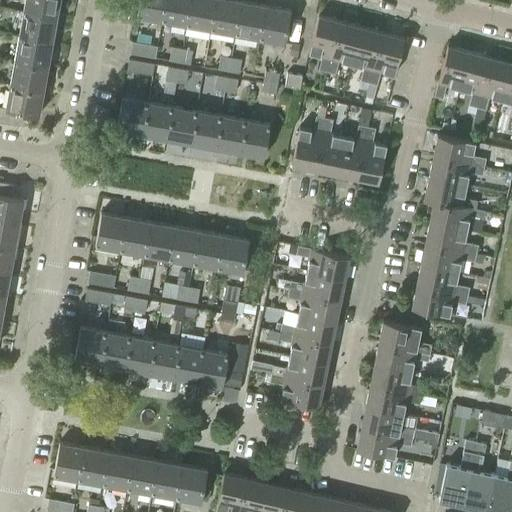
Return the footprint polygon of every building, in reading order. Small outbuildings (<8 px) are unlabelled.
[(57,18),(60,0),(25,0),(24,12),(57,18)] [(161,19),(164,0),(140,0),(138,15),(161,19)] [(186,23),(190,0),(164,0),(161,19),(186,23)] [(211,28),(216,0),(190,0),(186,23),(211,28)] [(236,33),(241,0),(216,0),(211,28),(236,33)] [(261,37),(267,4),(243,0),(241,0),(236,33),(261,37)] [(292,9),(267,4),(261,37),(286,42),(292,9)] [(52,42),(57,18),(24,12),(19,36),(52,42)] [(328,71),(341,20),(319,14),(309,51),(323,55),(320,69),(328,71)] [(352,62),(362,25),(341,20),(328,71),(336,73),(339,59),(352,62)] [(369,81),(383,31),(362,25),(352,62),(364,66),(361,79),(369,81)] [(404,37),(383,31),(369,81),(377,83),(381,70),(394,73),(404,37)] [(48,67),(52,42),(19,36),(15,60),(48,67)] [(158,45),(133,41),(131,52),(156,57),(158,45)] [(460,87),(470,50),(448,44),(435,94),(443,96),(447,83),(460,87)] [(180,61),(182,48),(173,46),(170,59),(180,61)] [(193,50),(182,48),(180,61),(190,63),(193,50)] [(477,105),(491,56),(470,50),(460,87),(473,90),(469,103),(477,105)] [(229,70),(231,57),(221,55),(219,68),(229,70)] [(502,98),(511,61),(491,56),(477,105),(485,108),(489,94),(502,98)] [(242,58),(231,57),(229,70),(239,72),(242,58)] [(130,58),(128,70),(152,74),(155,63),(130,58)] [(43,90),(48,67),(15,60),(11,84),(43,90)] [(511,114),(511,61),(502,98),(511,100),(511,111),(511,115),(511,114)] [(176,81),(178,68),(168,65),(165,79),(176,81)] [(189,70),(178,68),(176,81),(186,83),(189,70)] [(266,70),(264,80),(278,83),(280,73),(266,70)] [(302,74),(288,72),(286,85),(300,88),(302,74)] [(225,90),(228,77),(218,75),(215,88),(225,90)] [(238,79),(228,77),(225,90),(235,92),(238,79)] [(276,93),(278,83),(264,80),(262,90),(276,93)] [(39,115),(43,90),(11,84),(6,107),(0,106),(0,120),(18,124),(22,123),(24,122),(26,119),(27,113),(39,115)] [(142,133),(147,100),(123,96),(117,129),(142,133)] [(166,138),(172,105),(147,100),(142,133),(166,138)] [(191,142),(197,110),(172,105),(166,138),(191,142)] [(215,147),(221,114),(197,110),(191,142),(215,147)] [(240,151),(246,119),(221,114),(215,147),(240,151)] [(314,169),(324,117),(316,115),(313,129),(299,126),(291,164),(314,169)] [(335,173),(343,135),(330,132),(333,119),(324,117),(314,169),(335,173)] [(271,123),(246,119),(240,151),(265,156),(271,123)] [(356,177),(366,125),(358,123),(355,137),(343,135),(335,173),(356,177)] [(375,127),(366,125),(356,177),(378,181),(386,143),(372,141),(375,127)] [(438,133),(433,155),(485,166),(486,158),(472,155),(475,140),(438,133)] [(483,174),(485,166),(433,155),(429,176),(466,184),(469,171),(483,174)] [(464,197),(466,184),(429,176),(425,197),(476,208),(478,200),(464,197)] [(0,219),(19,223),(23,198),(11,195),(13,184),(0,181),(0,219)] [(485,210),(476,208),(425,197),(425,199),(433,201),(429,220),(467,228),(470,216),(483,218),(485,210)] [(120,249),(126,216),(102,211),(95,244),(120,249)] [(144,253),(151,220),(126,216),(120,249),(144,253)] [(0,244),(14,247),(19,223),(0,219),(0,244)] [(169,258),(175,225),(151,220),(144,253),(169,258)] [(465,241),(467,228),(429,220),(425,241),(476,252),(478,244),(465,241)] [(194,263),(200,230),(175,225),(169,258),(194,263)] [(218,267),(224,234),(200,230),(194,263),(218,267)] [(250,239),(224,234),(218,267),(243,272),(250,239)] [(474,261),(476,252),(425,241),(421,262),(459,271),(461,258),(474,261)] [(0,270),(10,272),(14,247),(0,244),(0,270)] [(309,256),(306,269),(344,277),(349,255),(298,244),(296,253),(309,256)] [(456,283),(459,271),(421,262),(416,283),(468,295),(469,286),(456,283)] [(340,299),(344,277),(306,269),(304,283),(290,280),(289,288),(340,299)] [(0,294),(5,296),(10,272),(0,270),(0,294)] [(116,276),(91,271),(89,282),(113,287),(116,276)] [(138,290),(140,277),(130,275),(128,289),(138,290)] [(151,279),(140,277),(138,290),(148,292),(151,279)] [(466,303),(468,295),(416,283),(412,307),(450,315),(453,300),(466,303)] [(187,300),(189,286),(179,284),(176,298),(187,300)] [(199,287),(189,286),(187,300),(197,302),(199,287)] [(88,288),(86,299),(111,304),(113,293),(88,288)] [(335,320),(340,299),(289,288),(287,296),(300,299),(297,312),(335,320)] [(134,311),(136,297),(126,295),(124,309),(134,311)] [(147,299),(136,297),(134,311),(144,312),(147,299)] [(223,299),(222,310),(235,312),(237,302),(223,299)] [(183,319),(186,306),(176,304),(173,317),(183,319)] [(196,307),(186,306),(183,319),(193,321),(196,307)] [(233,323),(235,312),(222,310),(220,320),(233,323)] [(284,310),(281,322),(295,325),(297,313),(284,310)] [(331,341),(335,320),(297,312),(297,313),(295,325),(281,322),(280,330),(331,341)] [(383,318),(378,340),(430,351),(432,343),(418,340),(421,327),(383,318)] [(99,363),(105,329),(80,325),(74,358),(99,363)] [(123,367),(129,334),(105,329),(99,363),(123,367)] [(327,362),(331,341),(280,330),(278,338),(292,341),(289,354),(327,362)] [(182,332),(179,343),(203,348),(205,336),(182,332)] [(148,372),(154,339),(129,334),(123,367),(148,372)] [(172,376),(179,343),(154,339),(148,372),(172,376)] [(430,351),(378,340),(374,361),(412,370),(415,357),(428,360),(430,351)] [(197,381),(203,348),(179,343),(172,376),(197,381)] [(228,352),(203,348),(197,381),(222,385),(228,352)] [(508,380),(510,351),(484,350),(483,379),(508,380)] [(230,353),(227,368),(243,371),(245,356),(230,353)] [(322,383),(327,362),(289,354),(286,367),(273,364),(271,372),(322,383)] [(251,368),(271,372),(273,364),(253,360),(251,368)] [(412,370),(374,361),(369,382),(421,394),(423,385),(410,383),(412,370)] [(318,405),(322,383),(271,372),(270,381),(283,383),(280,398),(318,405)] [(421,394),(369,382),(365,404),(403,412),(406,399),(419,402),(421,394)] [(403,412),(365,404),(361,425),(412,436),(414,428),(401,425),(403,412)] [(505,413),(497,412),(484,409),(481,421),(503,426),(505,413)] [(412,436),(361,425),(356,448),(394,456),(397,442),(411,444),(412,436)] [(438,433),(414,428),(412,436),(437,441),(438,433)] [(463,504),(476,440),(466,438),(460,465),(447,462),(439,498),(463,504)] [(486,509),(494,472),(480,469),(486,442),(476,440),(463,504),(486,509)] [(78,479),(84,445),(59,441),(53,474),(78,479)] [(102,483),(108,450),(84,445),(78,479),(102,483)] [(127,487),(133,454),(108,450),(102,483),(127,487)] [(152,492),(158,458),(133,454),(127,487),(152,492)] [(176,496),(182,463),(158,458),(152,492),(176,496)] [(501,511),(509,511),(511,500),(511,459),(510,459),(506,475),(494,472),(486,509),(501,511)] [(208,467),(182,463),(176,496),(201,501),(208,467)] [(235,511),(243,476),(223,471),(214,509),(227,511),(226,511),(235,511)] [(258,511),(265,481),(243,476),(235,511),(258,511)] [(280,511),(286,485),(265,481),(258,511),(280,511)] [(302,511),(307,491),(286,485),(280,511),(302,511)] [(324,511),(328,495),(307,491),(302,511),(324,511)] [(346,511),(349,500),(328,495),(324,511),(346,511)] [(72,511),(74,503),(49,498),(47,510),(59,511),(72,511)] [(368,511),(370,505),(349,500),(346,511),(368,511)] [(96,511),(98,505),(88,503),(86,511),(96,511)]
